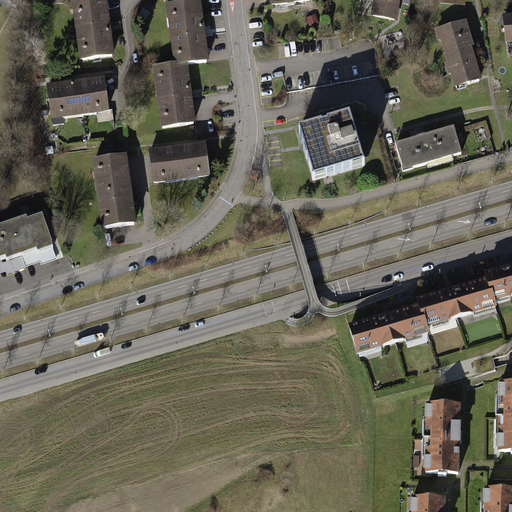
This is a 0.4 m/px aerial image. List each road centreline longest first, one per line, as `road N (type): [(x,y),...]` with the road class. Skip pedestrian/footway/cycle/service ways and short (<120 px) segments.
road 1 (secondary): [(511,189),(0,339)]
road 2 (residential): [(0,387),(511,239)]
road 3 (secondary): [(0,362),(511,214)]
road 4 (residential): [(0,312),(177,246),(230,196)]
road 5 (residential): [(271,203),(339,203),(511,158)]
road 6 (residential): [(230,196),(249,119),(235,0)]
